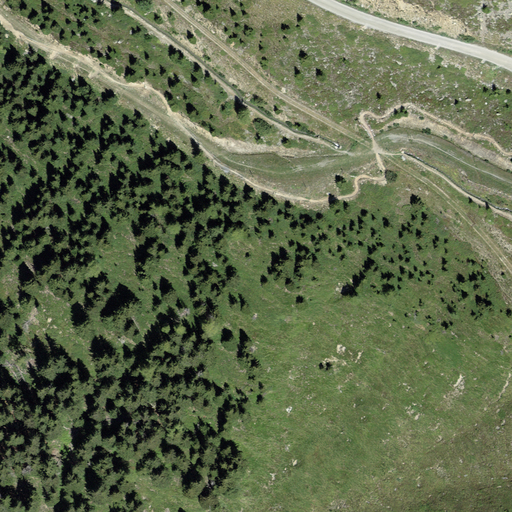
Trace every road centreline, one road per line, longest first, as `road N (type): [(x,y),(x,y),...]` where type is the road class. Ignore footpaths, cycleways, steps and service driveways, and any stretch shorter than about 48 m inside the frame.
road 1 (track): [(355,154),(278,172),(226,158),(0,18)]
road 2 (track): [(375,148),(286,98),(167,0)]
road 3 (track): [(320,0),(511,65)]
road 4 (track): [(511,270),(436,189),(381,153)]
